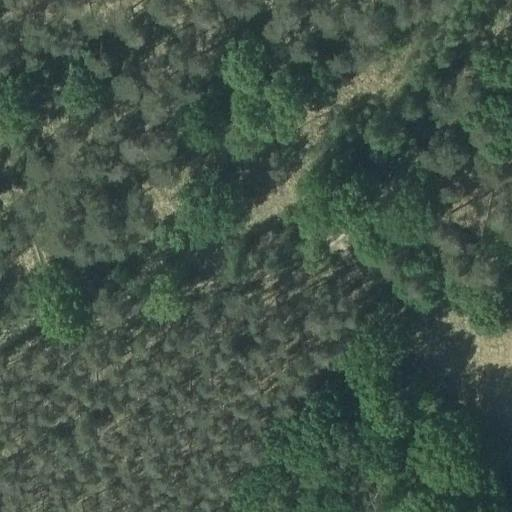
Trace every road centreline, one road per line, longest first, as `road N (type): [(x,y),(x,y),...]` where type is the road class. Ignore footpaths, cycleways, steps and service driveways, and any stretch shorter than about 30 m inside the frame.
road 1 (track): [(487,0),(388,170),(336,239),(0,325)]
road 2 (track): [(336,239),(350,287),(344,306),(236,440),(220,511)]
road 3 (track): [(0,147),(56,312)]
